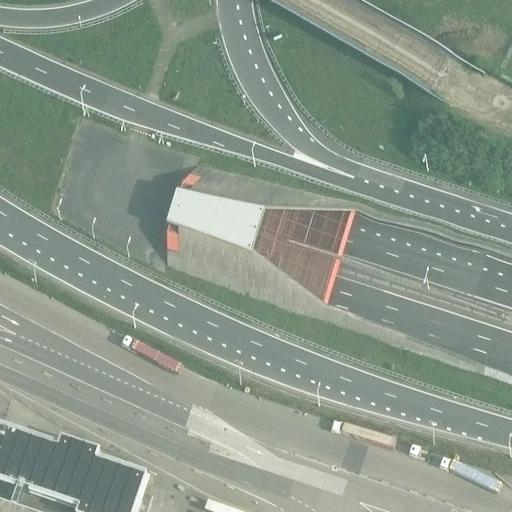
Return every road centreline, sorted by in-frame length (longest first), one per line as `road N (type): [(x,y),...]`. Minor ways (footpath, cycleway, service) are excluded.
road 1 (motorway): [(511,289),(0,133)]
road 2 (motorway): [(0,198),(511,353)]
road 3 (trunk): [(0,211),(223,330),(485,426)]
road 4 (trunk): [(354,185),(145,116),(0,54)]
road 5 (trunk): [(354,185),(291,134),(242,37),(236,0)]
road 6 (trunk): [(511,237),(354,185)]
road 7 (trunk): [(117,0),(91,12),(0,17)]
